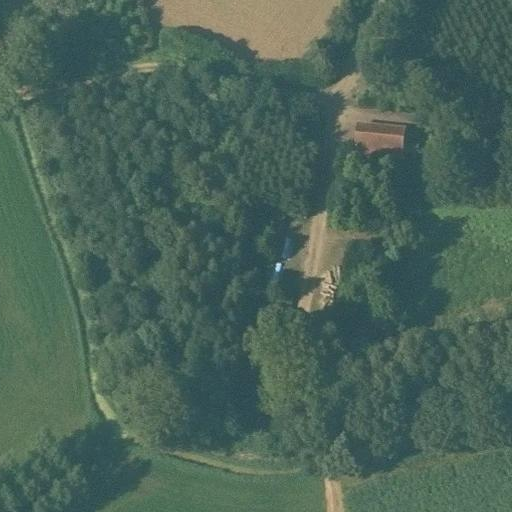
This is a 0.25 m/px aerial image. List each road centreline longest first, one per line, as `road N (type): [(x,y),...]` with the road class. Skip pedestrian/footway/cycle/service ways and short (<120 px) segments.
road 1 (track): [(333,511),(329,465),(298,373),(346,68),(373,0)]
road 2 (track): [(0,92),(79,86),(142,66),(344,82)]
road 3 (track): [(329,465),(511,425)]
